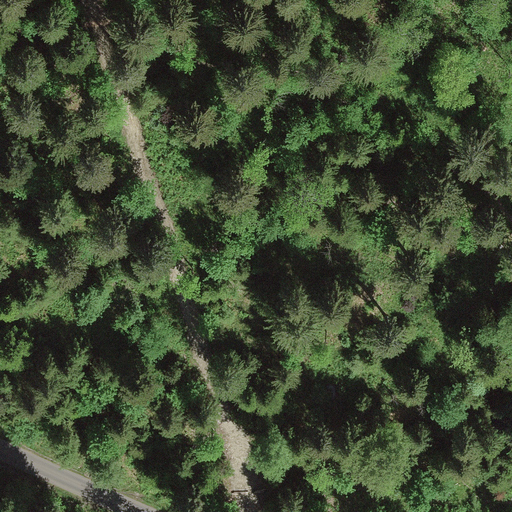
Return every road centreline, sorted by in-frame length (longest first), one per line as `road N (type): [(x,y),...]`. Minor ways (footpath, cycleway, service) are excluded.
road 1 (track): [(244,511),(92,0)]
road 2 (unclassified): [(137,511),(0,449)]
